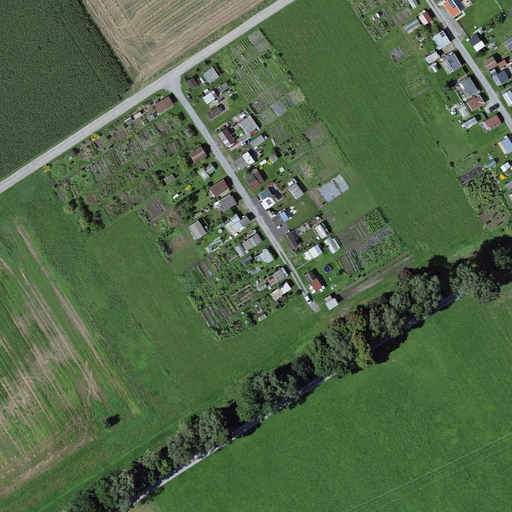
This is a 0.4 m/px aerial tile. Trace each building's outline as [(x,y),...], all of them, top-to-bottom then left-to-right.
[(466,36),(478,29),(473,20),(461,27),(466,36)] [(444,29),(432,37),(440,49),(452,41),(444,29)] [(478,50),(486,45),(481,36),(472,42),(478,50)] [(427,57),(431,62),(440,56),(437,51),(427,57)] [(455,70),(463,65),(455,51),(446,57),(455,70)] [(484,60),(489,69),(499,64),(494,54),(484,60)] [(211,82),(220,75),(214,66),(204,73),(211,82)] [(499,85),(511,79),(505,68),(493,75),(499,85)] [(472,75),(463,79),(470,94),(479,90),(472,75)] [(511,90),(511,89),(503,93),(510,105),(511,104),(511,90)] [(474,110),(486,102),(481,93),(468,101),(474,110)] [(169,95),(156,103),(162,112),(175,103),(169,95)] [(468,126),(477,122),(467,102),(458,107),(468,126)] [(212,118),(223,113),(220,106),(209,111),(212,118)] [(484,121),(489,129),(503,122),(498,113),(484,121)] [(242,120),(252,135),(260,129),(250,114),(242,120)] [(219,133),(229,146),(237,141),(227,127),(219,133)] [(196,162),(208,154),(202,144),(190,152),(196,162)] [(250,151),(236,159),(241,168),(255,161),(250,151)] [(253,189),(266,181),(258,168),(245,176),(253,189)] [(210,187),(216,196),(230,187),(224,178),(210,187)] [(274,184),(257,195),(266,209),(283,198),(274,184)] [(296,198),(303,195),(299,184),(291,187),(296,198)] [(221,200),(226,208),(237,201),(231,193),(221,200)] [(278,226),(291,219),(285,209),(272,216),(278,226)] [(198,238),(207,232),(200,219),(190,225),(198,238)] [(324,237),(331,233),(324,222),(317,226),(324,237)] [(292,230),(284,236),(293,250),(301,244),(292,230)] [(247,249),(263,241),(258,233),(243,242),(247,249)] [(321,244),(305,251),(309,259),(324,251),(321,244)] [(267,262),(274,258),(268,248),(262,252),(267,262)] [(283,268),(268,276),(273,284),(288,276),(283,268)]
